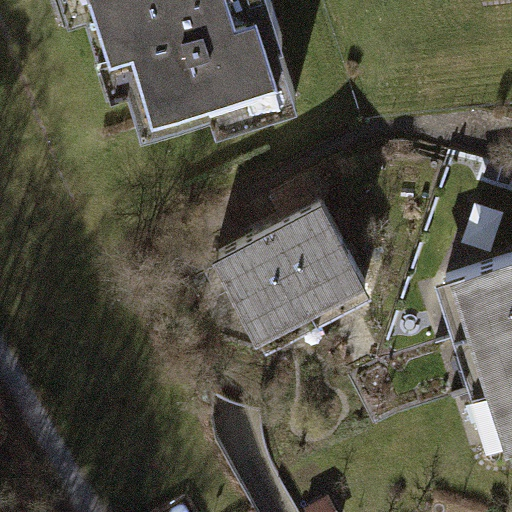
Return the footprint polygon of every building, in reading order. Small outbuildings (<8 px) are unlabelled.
[(65,0),(71,18),(88,12),(101,54),(95,56),(108,95),(131,88),(144,131),(214,109),(219,126),(301,101),(282,42),(287,41),(274,0),(65,0)] [(317,214),(264,241),(307,324),(360,297),(317,214)] [(307,324),(264,241),(209,269),(251,352),(307,324)] [(511,268),(424,297),(441,347),(511,322),(511,268)] [(511,322),(441,347),(460,404),(511,386),(511,322)] [(511,451),(511,386),(460,404),(480,463),(511,451)]
